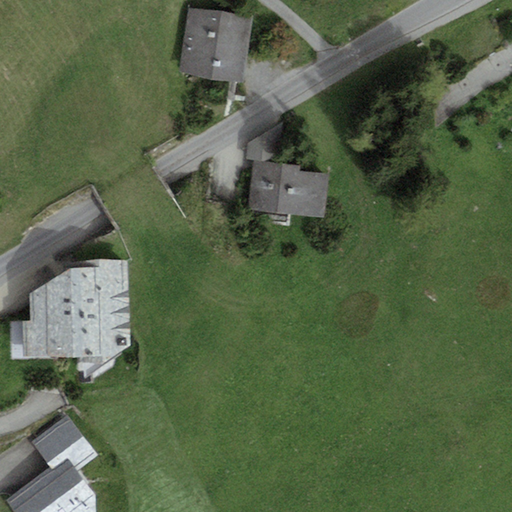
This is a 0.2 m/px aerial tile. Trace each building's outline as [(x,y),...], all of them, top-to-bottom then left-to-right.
[(247,51),(252,15),(189,6),(179,72),(242,81),(247,51)] [(282,19),(252,15),(247,51),(277,55),(282,19)] [(438,90),(509,45),(491,16),(420,61),(438,90)] [(247,142),(246,158),(280,159),(282,122),(247,142)] [(300,166),(252,161),(247,212),(325,219),(329,174),(299,171),(300,166)] [(131,344),(128,260),(76,261),(29,294),(30,321),(22,321),(23,357),(79,356),(79,363),(104,363),(131,344)] [(51,467),(7,500),(15,511),(95,511),(94,495),(86,484),(88,483),(78,469),(97,455),(68,415),(32,441),(51,467)]
